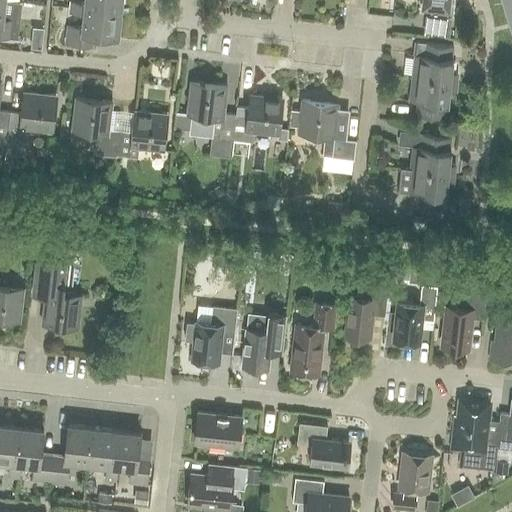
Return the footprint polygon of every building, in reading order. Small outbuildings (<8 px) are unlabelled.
[(3,18),(4,0),(0,0),(0,35),(15,37),(17,20),(3,18)] [(121,12),(121,0),(85,0),(85,3),(71,2),(70,12),(84,13),(85,8),(121,12)] [(448,12),(449,0),(431,0),(430,10),(448,12)] [(118,36),(121,12),(85,8),(84,13),(83,27),(68,25),(66,43),(95,46),(97,34),(118,36)] [(429,32),(452,35),(455,15),(432,11),(429,32)] [(32,48),(43,49),(44,35),(45,29),(34,28),(32,48)] [(414,54),(412,77),(456,82),(458,73),(451,72),(453,58),(451,58),(453,45),(425,42),(424,55),(414,54)] [(455,92),(456,82),(412,77),(409,101),(418,102),(417,115),(445,118),(446,105),(448,105),(449,91),(455,92)] [(224,112),(227,85),(191,81),(188,113),(179,112),(177,128),(191,129),(190,134),(212,137),(210,154),(232,156),(234,139),(236,114),(224,112)] [(7,136),(10,111),(0,109),(0,90),(1,83),(0,82),(0,152),(5,153),(7,136)] [(22,112),(10,111),(7,136),(5,153),(25,155),(28,128),(52,131),(56,95),(24,91),(22,112)] [(248,115),(236,114),(234,139),(253,141),(254,131),(278,133),(282,98),(250,94),(248,115)] [(76,97),(73,129),(99,132),(97,152),(118,155),(121,130),(109,128),(112,101),(76,97)] [(323,155),(355,158),(357,140),(347,139),(347,132),(335,131),(338,104),(302,100),(301,111),(291,109),(289,125),(299,126),(298,132),(325,134),(323,155)] [(163,150),(166,129),(167,114),(135,110),(133,131),(121,130),(118,155),(138,157),(139,147),(163,150)] [(287,140),(289,129),(279,128),(278,133),(278,139),(287,140)] [(412,146),(410,169),(455,174),(455,164),(449,163),(451,150),(449,150),(451,137),(423,133),(421,147),(412,146)] [(447,182),(454,183),(455,174),(410,169),(401,168),(398,191),(416,193),(415,206),(443,209),(444,196),(446,196),(447,182)] [(40,184),(54,185),(54,183),(55,173),(41,172),(40,182),(40,184)] [(221,187),(209,194),(214,203),(226,196),(221,187)] [(227,189),(225,204),(230,205),(233,205),(235,189),(227,189)] [(269,210),(279,211),(281,197),(269,195),(267,209),(269,210)] [(326,216),(347,218),(349,204),(328,202),(326,216)] [(414,215),(413,229),(429,231),(431,217),(414,215)] [(116,252),(117,236),(99,235),(98,251),(116,252)] [(259,261),(261,247),(249,246),(247,260),(259,261)] [(220,247),(218,261),(237,263),(239,249),(220,247)] [(357,272),(358,258),(342,256),(341,270),(357,272)] [(66,265),(36,262),(33,294),(45,296),(43,323),(78,327),(82,295),(63,293),(66,265)] [(390,279),(401,280),(402,264),(391,263),(390,279)] [(440,268),(438,286),(449,287),(451,269),(440,268)] [(502,312),(505,284),(490,282),(487,310),(502,312)] [(385,315),(388,286),(367,283),(365,296),(349,294),(345,334),(371,337),(373,314),(385,315)] [(434,320),(438,286),(422,284),(420,303),(398,301),(394,340),(420,342),(423,319),(434,320)] [(0,317),(20,320),(24,288),(0,285),(0,317)] [(483,318),(486,290),(479,290),(464,288),(462,307),(448,306),(443,345),(468,348),(472,317),(483,318)] [(334,327),(336,303),(316,301),(313,324),(296,322),(291,370),(319,374),(324,326),(334,327)] [(235,331),(238,308),(213,305),(211,322),(196,320),(196,323),(188,322),(186,337),(194,338),(192,359),(219,362),(223,330),(235,331)] [(283,342),(286,314),(269,313),(267,329),(246,327),(242,365),(269,368),(272,341),(283,342)] [(511,316),(501,315),(499,331),(500,332),(499,341),(493,341),(491,359),(511,361),(511,316)] [(497,447),(498,439),(485,437),(489,404),(461,401),(460,418),(457,417),(453,448),(465,449),(463,468),(494,472),(495,464),(497,447)] [(238,446),(242,416),(198,411),(195,441),(238,446)] [(500,421),(498,439),(497,447),(499,447),(507,448),(511,448),(511,420),(511,422),(500,421)] [(345,467),(348,440),(326,438),(328,425),(300,422),(297,443),(312,445),(310,463),(345,467)] [(16,462),(19,426),(0,424),(0,460),(11,462),(9,476),(19,477),(21,463),(16,462)] [(88,462),(92,426),(68,424),(65,453),(53,452),(50,481),(67,483),(69,460),(88,462)] [(50,481),(53,452),(41,450),(44,429),(19,426),(16,462),(21,463),(34,464),(33,478),(50,481)] [(112,465),(116,429),(92,426),(88,462),(107,465),(106,479),(116,480),(118,466),(112,465)] [(141,432),(116,429),(112,465),(118,466),(131,467),(129,482),(147,484),(150,455),(138,453),(141,432)] [(428,490),(432,455),(404,452),(400,487),(405,487),(404,493),(395,492),(394,507),(415,509),(417,489),(428,490)] [(505,473),(506,461),(498,461),(497,472),(505,473)] [(244,489),(246,467),(223,464),(221,476),(191,473),(188,504),(230,508),(232,487),(244,489)] [(261,468),(249,467),(247,481),(259,482),(261,468)] [(278,481),(279,470),(272,470),(271,480),(278,481)] [(347,511),(350,497),(323,493),(324,480),(295,477),(293,501),(308,503),(306,511),(347,511)] [(473,495),(466,484),(450,493),(457,505),(473,495)] [(137,504),(148,505),(149,492),(139,491),(137,504)] [(98,502),(110,503),(111,494),(99,493),(98,502)] [(426,511),(436,511),(438,502),(428,501),(426,511)]
